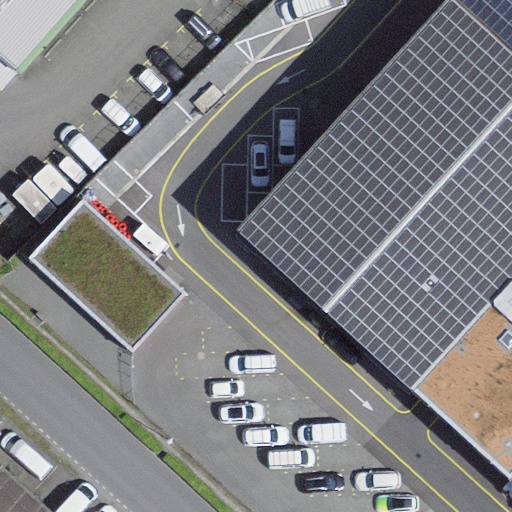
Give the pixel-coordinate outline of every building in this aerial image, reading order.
[(0,0),(0,58),(19,75),(84,0),(0,0)] [(397,0),(418,19),(435,0),(397,0)] [(511,0),(449,0),(448,1),(511,59),(511,0)] [(511,285),(511,59),(448,1),(234,233),(410,395),(511,285)] [(132,347),(183,290),(87,206),(36,264),(132,347)] [(511,426),(483,458),(511,483),(511,426)] [(0,511),(45,511),(0,471),(0,511)]
